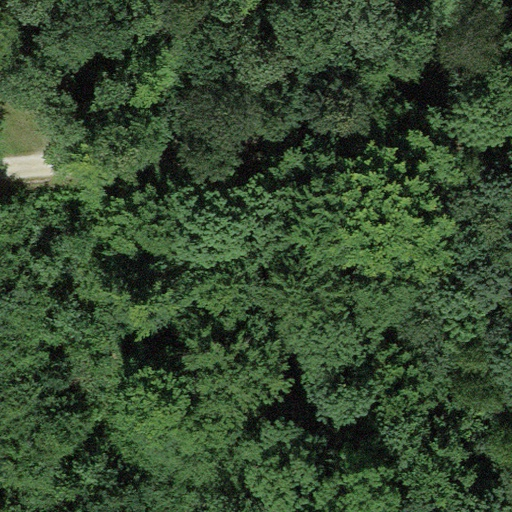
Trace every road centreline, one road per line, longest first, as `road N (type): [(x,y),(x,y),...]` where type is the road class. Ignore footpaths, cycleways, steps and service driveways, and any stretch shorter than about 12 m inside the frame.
road 1 (track): [(511,146),(0,187)]
road 2 (track): [(63,182),(31,0)]
